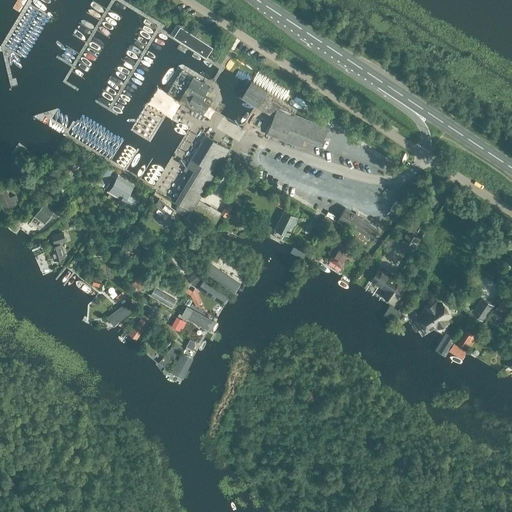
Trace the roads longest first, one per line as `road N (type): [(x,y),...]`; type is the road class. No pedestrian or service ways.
road 1 (unclassified): [(187,0),(423,154)]
road 2 (primary): [(407,99),(257,0)]
road 3 (primary): [(511,168),(407,99)]
